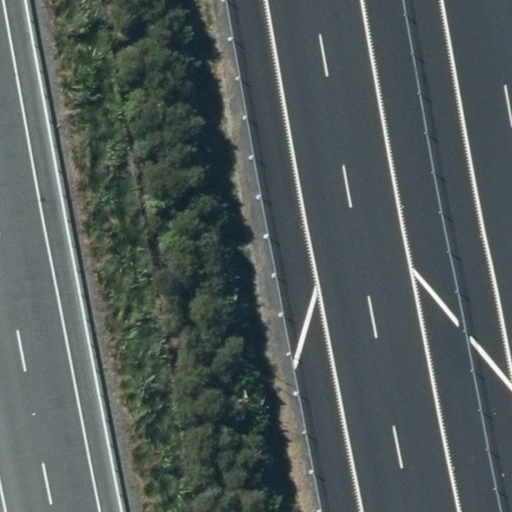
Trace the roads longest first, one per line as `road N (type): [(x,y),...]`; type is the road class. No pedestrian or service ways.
road 1 (motorway): [(427,511),(396,380),(332,0)]
road 2 (unclassified): [(0,111),(75,511)]
